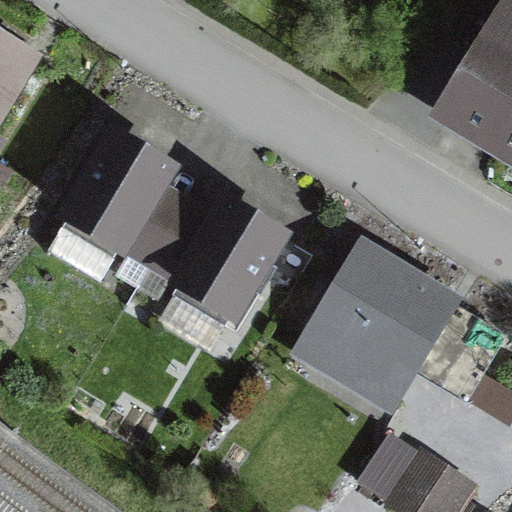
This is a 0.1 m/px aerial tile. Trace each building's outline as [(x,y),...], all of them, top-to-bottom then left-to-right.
[(511,14),(450,113),(511,150),(511,14)] [(0,104),(27,61),(10,51),(16,41),(0,30),(0,104)] [(116,138),(70,215),(121,246),(168,169),(116,138)] [(264,261),(279,236),(227,205),(173,295),(225,326),(248,288),(259,295),(275,267),(264,261)] [(449,303),(363,251),(317,329),(403,380),(449,303)] [(466,400),(504,337),(461,312),(430,362),(435,382),(466,400)] [(421,452),(387,502),(402,511),(452,511),(471,485),(421,452)]
